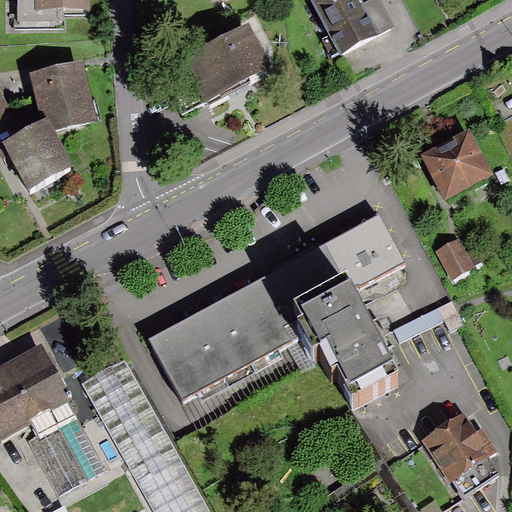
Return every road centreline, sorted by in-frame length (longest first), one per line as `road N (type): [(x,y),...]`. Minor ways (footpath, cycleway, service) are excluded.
road 1 (primary): [(511,28),(154,219)]
road 2 (residential): [(122,0),(136,177),(154,219)]
road 3 (primary): [(154,219),(0,306)]
